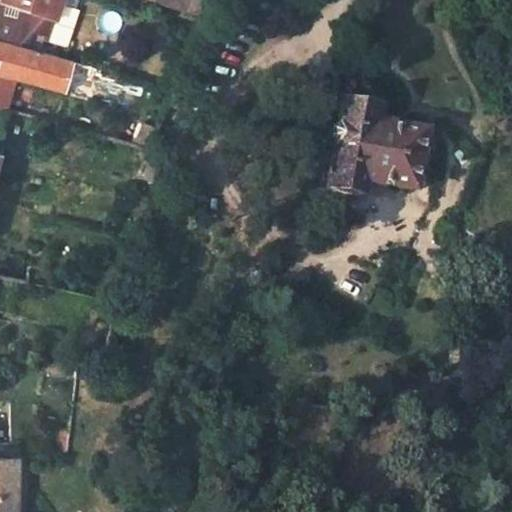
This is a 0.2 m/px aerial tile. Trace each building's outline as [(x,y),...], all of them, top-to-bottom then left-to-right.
[(0,0),(0,21),(47,36),(53,16),(11,0),(0,0)] [(11,0),(53,16),(55,17),(60,0),(11,0)] [(160,0),(186,8),(189,0),(160,0)] [(189,0),(186,8),(202,13),(207,0),(189,0)] [(47,36),(0,21),(0,40),(42,52),(46,39),(47,36)] [(0,75),(7,77),(60,92),(62,84),(80,89),(87,65),(42,52),(0,40),(0,75)] [(423,132),(373,122),(375,109),(338,103),(334,125),(326,130),(324,138),(331,144),(323,188),(358,195),(362,180),(411,191),(423,132)] [(0,273),(65,289),(69,270),(1,255),(0,254),(0,273)] [(259,408),(250,463),(280,468),(289,414),(259,408)] [(9,419),(0,420),(0,456),(10,455),(9,419)] [(15,511),(15,455),(10,455),(0,456),(0,511),(15,511)]
